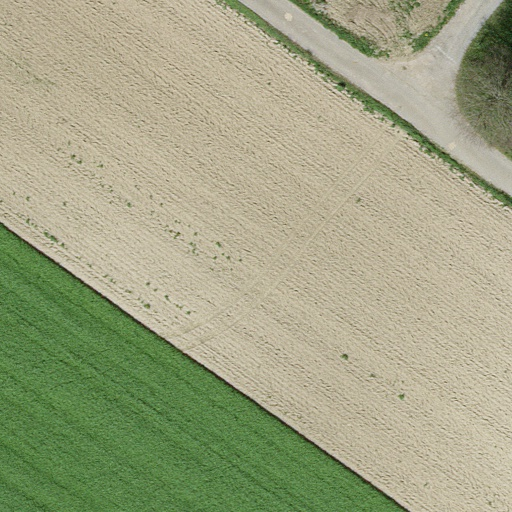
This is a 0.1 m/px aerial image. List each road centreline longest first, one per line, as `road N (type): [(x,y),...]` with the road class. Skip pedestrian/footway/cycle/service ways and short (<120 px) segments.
road 1 (track): [(511,180),(258,0)]
road 2 (track): [(406,106),(495,0)]
